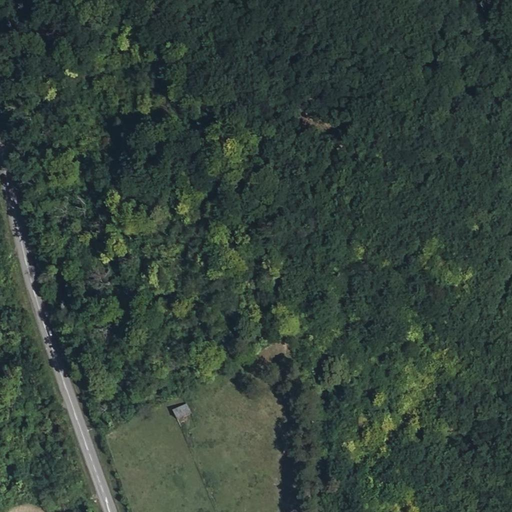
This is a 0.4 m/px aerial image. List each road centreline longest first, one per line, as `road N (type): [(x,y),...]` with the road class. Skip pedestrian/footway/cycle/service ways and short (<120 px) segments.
road 1 (track): [(332,511),(319,420),(399,72),(385,0)]
road 2 (tertiary): [(109,511),(33,298),(0,173)]
